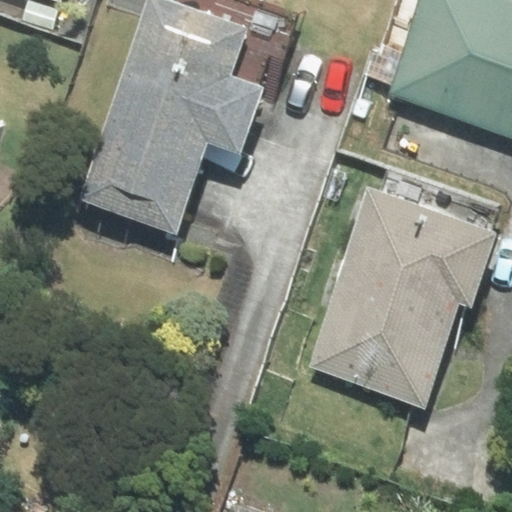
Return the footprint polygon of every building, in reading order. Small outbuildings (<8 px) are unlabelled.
[(18,0),(65,15),(69,0),(18,0)] [(251,35),(160,0),(146,0),(64,211),(165,250),(203,154),(234,166),(262,94),(233,82),(251,35)] [(511,8),(491,0),(421,0),(379,103),(511,156),(511,8)] [(323,193),(262,179),(223,349),(283,363),(323,193)] [(480,247),(365,204),(301,373),(417,417),(480,247)]
